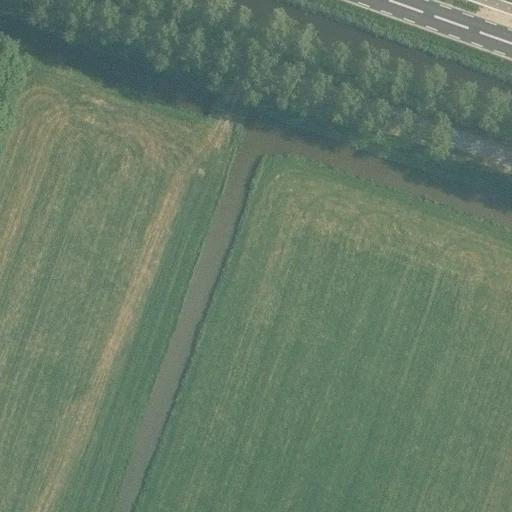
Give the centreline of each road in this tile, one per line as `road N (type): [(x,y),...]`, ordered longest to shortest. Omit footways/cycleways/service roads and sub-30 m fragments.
road 1 (unclassified): [(511,156),(70,0)]
road 2 (primary): [(511,42),(390,0)]
